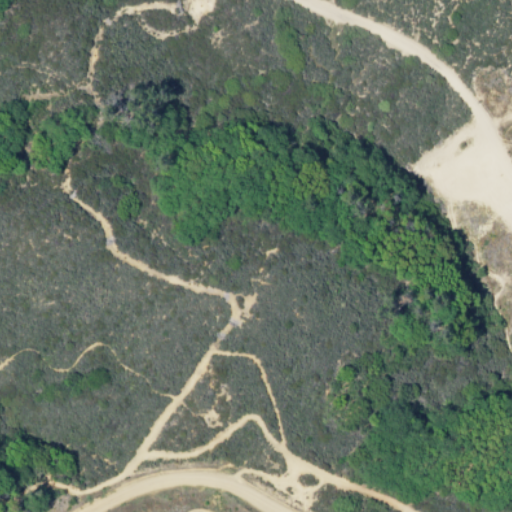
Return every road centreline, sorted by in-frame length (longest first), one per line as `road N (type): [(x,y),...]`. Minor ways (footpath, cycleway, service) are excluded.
road 1 (track): [(402,511),(289,459),(247,418),(201,454),(142,459),(75,495),(33,472),(0,472)]
road 2 (tertiary): [(511,179),(488,132),(436,66),(310,0)]
road 3 (track): [(283,454),(277,417),(250,360),(210,354),(128,464)]
road 4 (track): [(174,403),(93,343),(55,368),(38,367),(25,350),(0,356)]
road 5 (tertiary): [(85,511),(187,481),(221,483),(273,511)]
